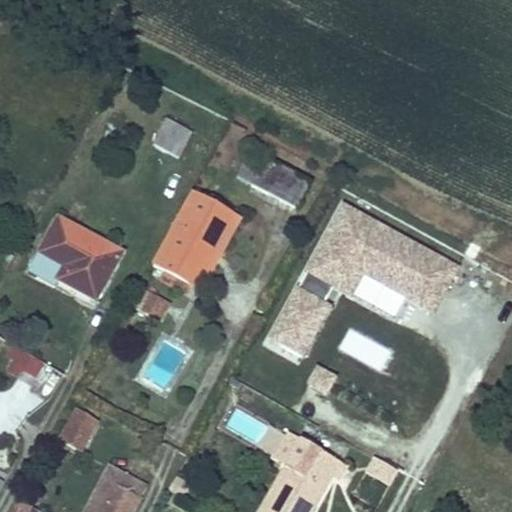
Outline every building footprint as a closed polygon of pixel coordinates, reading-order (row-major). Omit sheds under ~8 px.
[(153,148),(181,161),(194,133),(167,120),(153,148)] [(311,185),(270,163),(255,189),(297,213),(311,185)] [(177,278),(193,287),(234,215),(197,194),(157,266),(168,273),(163,282),(172,287),(177,278)] [(436,320),(462,268),(338,206),(268,344),(303,362),(338,293),(395,322),(405,304),(436,320)] [(246,221),(234,215),(193,287),(204,294),(246,221)] [(125,255),(61,221),(42,255),(69,270),(63,282),(99,302),(125,255)] [(172,287),(188,296),(193,287),(177,278),(172,287)] [(161,299),(148,291),(138,309),(150,317),(161,299)] [(161,299),(150,317),(161,323),(171,305),(161,299)] [(348,329),(340,350),(383,366),(391,346),(348,329)] [(187,356),(167,344),(145,380),(166,393),(187,356)] [(2,370),(52,396),(64,373),(14,347),(2,370)] [(333,397),(338,376),(314,370),(309,391),(333,397)] [(97,432),(76,420),(63,445),(83,456),(97,432)] [(309,438),(296,431),(284,453),(297,460),(309,438)] [(317,511),(347,460),(309,438),(297,460),(267,511),(317,511)] [(404,470),(380,456),(372,470),(396,484),(404,470)] [(111,471),(88,511),(103,511),(116,489),(140,502),(146,491),(111,471)] [(134,511),(140,502),(116,489),(103,511),(134,511)]
